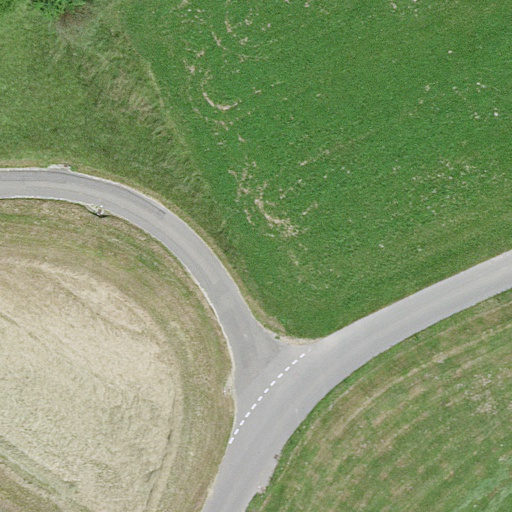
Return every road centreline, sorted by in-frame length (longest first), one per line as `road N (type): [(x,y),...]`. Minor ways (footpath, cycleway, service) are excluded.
road 1 (unclassified): [(278,407),(243,329),(181,240),(142,210),(90,188),(0,182)]
road 2 (residential): [(511,271),(329,358),(278,407)]
road 3 (unclassified): [(218,511),(278,407)]
